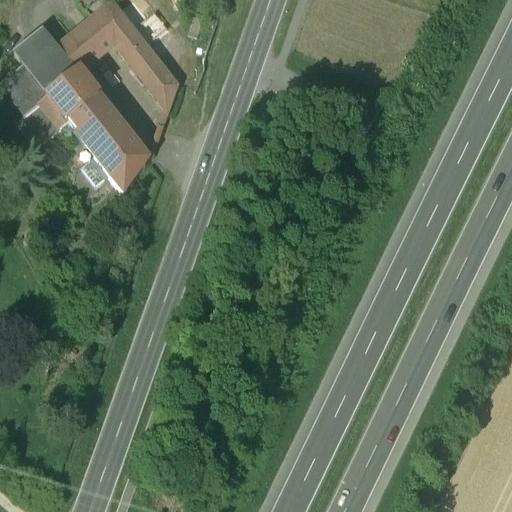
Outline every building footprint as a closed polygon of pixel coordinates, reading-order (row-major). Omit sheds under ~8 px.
[(111,9),(80,34),(101,59),(113,49),(166,116),(175,91),(111,9)] [(80,34),(57,53),(77,79),(77,78),(101,59),(80,34)] [(57,53),(42,35),(13,57),(23,70),(0,87),(0,91),(23,121),(14,128),(34,153),(67,127),(67,126),(95,103),(96,102),(77,78),(77,79),(57,53)] [(95,103),(67,126),(67,127),(95,162),(124,139),(95,103)] [(95,162),(81,174),(94,191),(107,181),(123,202),(148,165),(126,138),(124,139),(95,162)]
